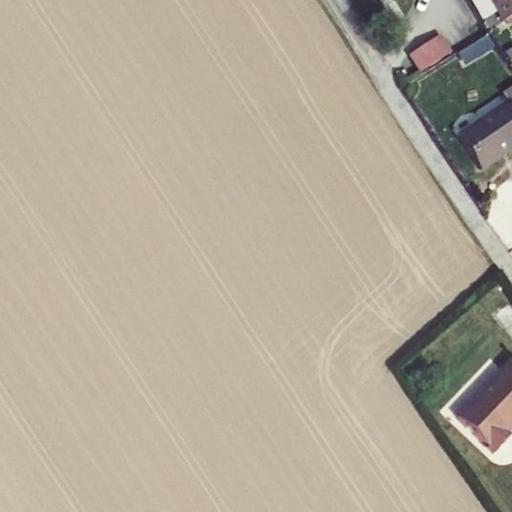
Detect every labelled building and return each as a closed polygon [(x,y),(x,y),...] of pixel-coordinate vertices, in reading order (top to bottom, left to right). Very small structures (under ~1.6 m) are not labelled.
[(511,0),(485,0),(496,18),(511,8),(511,0)] [(412,55),(423,72),(455,52),(443,34),(412,55)] [(511,87),(511,74),(493,86),(500,96),(511,87)] [(511,87),(500,96),(450,127),(472,161),(506,138),(511,148),(511,147),(511,87)] [(453,414),(489,447),(506,431),(499,424),(511,409),(511,359),(506,354),(453,414)]
